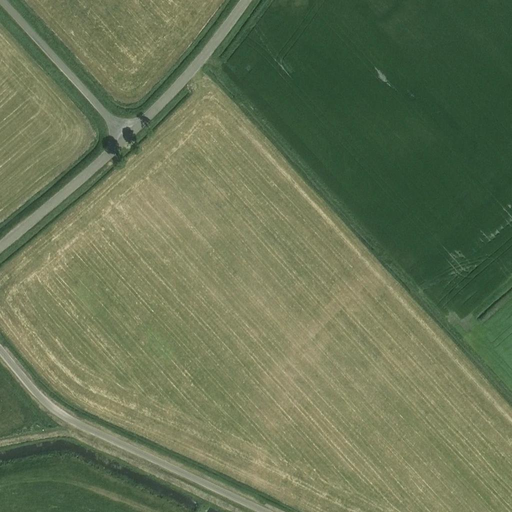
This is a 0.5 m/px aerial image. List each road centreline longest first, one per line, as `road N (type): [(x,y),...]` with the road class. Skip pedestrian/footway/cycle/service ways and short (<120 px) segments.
road 1 (unclassified): [(263,511),(67,419),(0,351)]
road 2 (unclassified): [(125,135),(0,0)]
road 3 (tertiary): [(125,135),(172,93),(247,0)]
road 4 (tertiary): [(0,247),(125,135)]
